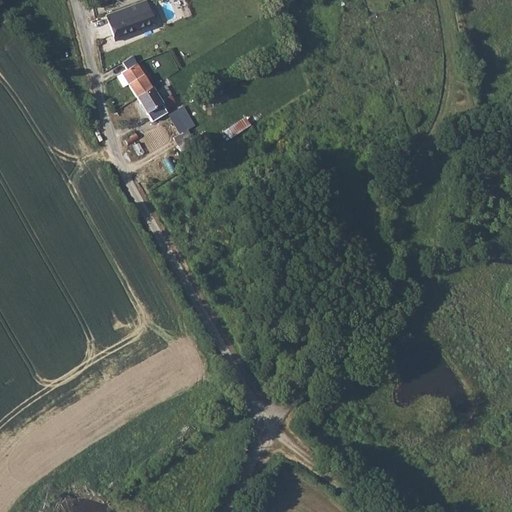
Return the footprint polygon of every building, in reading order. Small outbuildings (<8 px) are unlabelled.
[(147,0),(146,0),(106,15),(114,38),(156,23),(147,0)] [(134,49),(121,54),(124,60),(122,62),(125,70),(121,71),(123,74),(117,76),(122,87),(128,83),(136,95),(151,85),(147,78),(152,74),(148,67),(141,70),(140,67),(156,59),(151,52),(140,58),(140,55),(134,49)] [(151,85),(136,95),(144,109),(159,100),(151,85)] [(164,85),(160,88),(165,96),(169,94),(164,85)] [(159,100),(144,109),(151,120),(169,110),(167,106),(174,102),(169,94),(165,96),(159,100)] [(246,115),(225,130),(230,138),(252,124),(246,115)] [(181,119),(173,123),(180,133),(187,129),(181,119)] [(459,169),(451,169),(455,194),(462,193),(459,169)]
